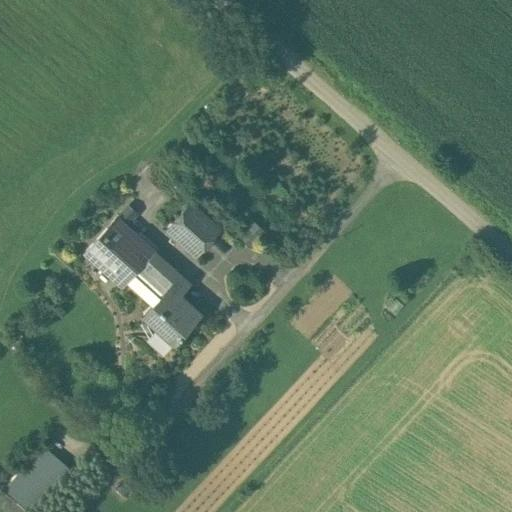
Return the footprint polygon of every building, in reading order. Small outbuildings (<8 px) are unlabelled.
[(216,229),(189,205),(168,229),(195,254),(216,229)] [(149,250),(116,219),(87,251),(121,282),(138,262),(149,250)] [(187,283),(149,250),(138,262),(167,288),(168,287),(177,295),(187,283)] [(177,295),(168,287),(167,288),(144,314),(145,315),(173,340),(197,314),(177,295)] [(62,469),(41,450),(6,490),(28,509),(62,469)]
